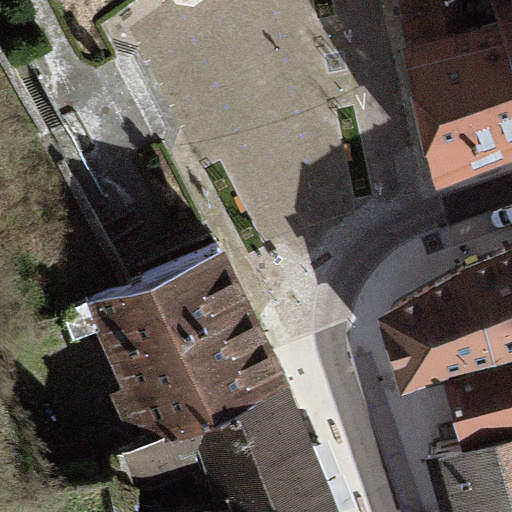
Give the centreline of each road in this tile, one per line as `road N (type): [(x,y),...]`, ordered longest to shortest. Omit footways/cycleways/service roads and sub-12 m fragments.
road 1 (residential): [(420,230),(356,250),(326,306),(394,511)]
road 2 (residential): [(420,230),(387,131),(363,0)]
